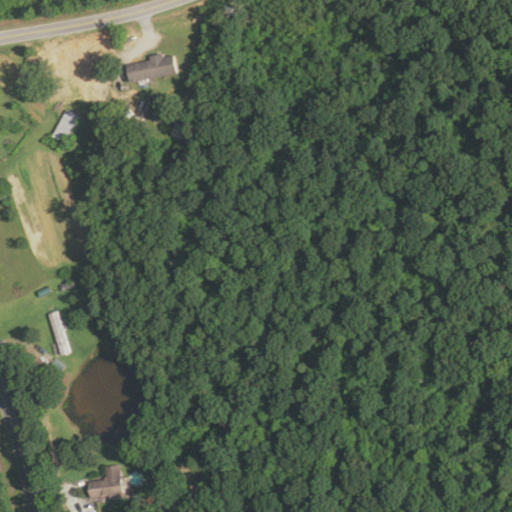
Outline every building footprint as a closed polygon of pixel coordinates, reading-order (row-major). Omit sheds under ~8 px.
[(180,75),(177,56),(130,62),(132,81),(180,75)] [(85,74),(89,100),(104,98),(100,72),(85,74)] [(83,118),(69,110),(55,136),(69,144),(83,118)] [(73,352),(60,310),(50,314),(63,355),(73,352)] [(126,497),(123,465),(107,467),(109,479),(91,481),(93,500),(126,497)]
